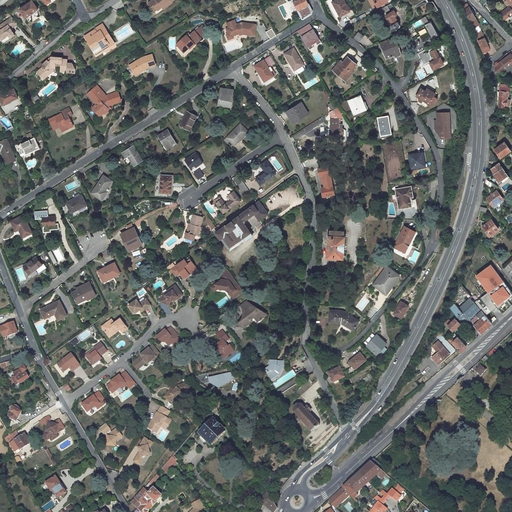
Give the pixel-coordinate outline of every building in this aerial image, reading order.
[(151,10),(155,14),(171,2),(169,0),(154,0),(151,3),(154,7),(151,10)] [(305,0),(293,0),(292,0),(297,10),(298,10),(302,19),(311,14),(311,11),(305,0)] [(345,0),(337,0),(334,2),(341,16),(350,12),(345,0)] [(28,22),(41,14),(32,1),(20,10),(28,22)] [(437,10),(433,2),(428,3),(427,3),(434,12),(437,10)] [(511,10),(508,6),(499,14),(504,20),(509,17),(507,15),(510,13),(511,15),(511,10)] [(468,8),(463,11),(469,22),(469,23),(471,22),(471,23),(475,21),(473,18),(474,18),(468,8)] [(393,11),(385,16),(394,30),(398,28),(399,25),(394,16),(396,15),(393,11)] [(340,22),(343,27),(351,22),(347,15),(341,18),(343,21),(340,22)] [(18,23),(12,17),(0,25),(0,26),(2,29),(0,30),(0,39),(1,40),(8,35),(10,38),(15,35),(12,30),(11,31),(9,29),(18,23)] [(425,17),(422,18),(429,31),(420,36),(423,42),(427,40),(426,39),(430,37),(432,40),(438,36),(430,21),(428,22),(425,17)] [(235,19),(225,23),(227,26),(224,27),(226,34),(225,34),(227,41),(234,38),(233,36),(239,34),(239,36),(243,35),(255,36),(256,24),(242,22),(236,24),(235,19)] [(320,43),(308,24),(297,31),(309,50),(313,48),(312,45),(315,43),(317,45),(320,43)] [(94,33),(84,39),(92,51),(94,49),(99,56),(109,50),(108,48),(113,44),(101,26),(93,31),(94,33)] [(276,36),(271,29),(266,32),(271,39),(276,36)] [(185,51),(193,44),(193,45),(200,39),(193,31),(187,37),(185,35),(177,43),(185,51)] [(363,38),(357,33),(352,39),(358,43),(363,38)] [(8,35),(1,40),(3,43),(10,38),(8,35)] [(393,38),(380,44),(386,59),(390,57),(400,52),(393,38)] [(480,40),(477,41),(481,49),(488,46),(484,38),(480,40)] [(175,45),(183,53),(185,51),(177,43),(175,45)] [(368,48),(370,52),(379,47),(376,43),(368,48)] [(306,69),(293,49),(284,55),(297,75),(306,69)] [(436,49),(432,51),(436,59),(430,63),(434,69),(444,64),(436,49)] [(503,70),(510,64),(511,66),(511,65),(511,56),(510,54),(498,63),(494,66),(495,74),(502,71),(504,71),(503,70)] [(140,58),(128,66),(134,74),(137,71),(139,73),(144,70),(142,68),(145,66),(146,68),(154,66),(150,55),(140,58)] [(254,66),(260,75),(264,82),(273,76),(270,72),(272,71),(270,67),(276,64),(271,57),(271,56),(254,66)] [(54,65),(60,66),(60,69),(65,69),(65,71),(65,73),(74,74),(75,72),(75,68),(72,64),(66,63),(66,60),(61,60),(61,58),(51,57),(41,66),(43,68),(36,73),(42,79),(46,76),(45,74),(52,69),(54,68),(54,65)] [(339,63),(332,70),(346,81),(349,77),(348,76),(356,65),(347,57),(341,65),(339,63)] [(256,78),(262,88),(265,87),(266,86),(264,82),(260,75),(256,78)] [(266,86),(275,80),(273,76),(264,82),(266,86)] [(105,96),(96,86),(87,94),(96,103),(92,107),(100,115),(104,111),(108,107),(107,106),(108,105),(112,103),(120,101),(117,92),(105,96)] [(234,91),(222,88),(219,105),(230,107),(234,91)] [(424,99),(428,102),(428,103),(429,106),(436,101),(438,99),(434,96),(436,94),(428,89),(426,91),(422,88),(417,96),(423,100),(424,99)] [(18,98),(13,89),(0,95),(0,99),(3,105),(18,98)] [(360,96),(349,100),(354,115),(364,111),(360,101),(362,100),(360,96)] [(108,107),(104,111),(105,113),(114,106),(112,103),(108,105),(107,106),(108,107)] [(301,103),(286,112),(290,118),(291,117),(294,121),(301,117),(307,114),(301,103)] [(332,125),(332,129),(330,129),(330,135),(342,135),(342,129),(341,129),(341,125),(338,125),(337,119),(343,116),(337,107),(333,110),(329,112),(331,115),(331,119),(330,119),(330,125),(332,125)] [(248,116),(254,112),(252,108),(245,112),(248,116)] [(61,114),(49,119),(53,127),(59,125),(60,127),(62,132),(73,127),(69,118),(73,116),(70,109),(61,113),(61,114)] [(197,116),(187,111),(180,125),(190,130),(197,116)] [(452,135),(449,112),(436,113),(437,121),(434,122),(435,129),(440,128),(443,131),(442,136),(452,135)] [(388,117),(377,119),(380,135),(391,134),(388,117)] [(248,132),(240,123),(224,139),(228,143),(230,141),(234,145),(248,132)] [(176,143),(167,130),(158,136),(161,140),(162,140),(168,148),(176,143)] [(22,156),(39,148),(33,137),(15,146),(18,151),(20,155),(22,156)] [(15,159),(6,139),(0,141),(0,150),(6,163),(15,159)] [(494,150),(500,158),(510,151),(504,142),(494,150)] [(141,159),(133,146),(121,153),(125,158),(128,156),(133,165),(141,159)] [(495,161),(497,160),(489,150),(488,161),(495,161)] [(501,160),(511,152),(510,151),(500,158),(501,160)] [(185,160),(191,169),(202,162),(196,153),(185,160)] [(422,153),(409,156),(411,169),(420,168),(420,165),(424,164),(422,153)] [(202,162),(191,169),(192,170),(203,163),(202,162)] [(491,169),(499,180),(507,175),(499,163),(491,169)] [(267,164),(262,168),(266,174),(257,181),(261,186),(276,176),(267,164)] [(328,165),(318,167),(323,196),(334,194),(328,165)] [(198,171),(194,174),(198,180),(202,177),(198,171)] [(103,175),(91,193),(101,200),(106,192),(103,190),(105,187),(106,188),(111,181),(103,175)] [(173,176),(162,175),(160,192),(171,193),(173,176)] [(411,187),(395,190),(398,209),(411,207),(410,198),(413,198),(411,187)] [(221,199),(216,203),(222,213),(227,209),(228,209),(239,201),(233,191),(227,195),(230,200),(225,204),(221,199)] [(502,198),(497,191),(487,198),(492,206),(499,201),(502,198)] [(81,195),(66,203),(71,213),(77,210),(76,209),(86,205),(81,195)] [(230,247),(243,237),(245,240),(245,241),(252,236),(252,235),(254,233),(252,231),(250,233),(243,224),(246,222),(245,220),(254,214),(259,220),(269,213),(259,201),(215,233),(220,239),(223,237),(230,247)] [(47,209),(34,210),(35,218),(41,218),(42,226),(43,226),(43,227),(41,227),(42,233),(49,232),(49,231),(58,230),(58,224),(55,224),(55,217),(48,217),(47,209)] [(23,215),(10,221),(15,230),(18,229),(22,237),(31,233),(23,215)] [(189,234),(187,239),(196,242),(198,237),(201,227),(200,227),(203,218),(194,215),(191,225),(192,225),(189,234)] [(491,220),(482,227),(488,235),(498,229),(491,220)] [(416,232),(403,226),(392,247),(405,254),(416,232)] [(122,233),(129,249),(142,243),(135,230),(136,229),(135,227),(122,233)] [(343,231),(330,230),(328,256),(341,257),(343,231)] [(223,237),(220,239),(229,252),(245,240),(243,237),(230,247),(223,237)] [(50,251),(47,252),(53,264),(56,263),(50,251)] [(497,254),(492,258),(497,264),(502,260),(497,254)] [(41,264),(35,256),(22,266),(28,274),(35,269),(38,272),(45,267),(42,263),(41,264)] [(186,261),(184,259),(175,266),(173,267),(170,263),(167,265),(170,269),(175,276),(179,274),(177,271),(178,270),(180,273),(184,279),(190,275),(188,273),(196,267),(191,261),(187,264),(186,261)] [(98,272),(103,282),(119,274),(114,263),(104,268),(105,269),(98,272)] [(394,280),(395,281),(399,276),(387,266),(373,285),(377,288),(380,284),(387,289),(394,280)] [(498,309),(511,294),(511,292),(493,268),(491,269),(489,266),(476,276),(489,292),(475,302),(486,315),(496,307),(498,309)] [(243,291),(227,269),(223,272),(221,282),(220,282),(218,282),(215,284),(219,288),(227,290),(233,298),(243,291)] [(385,294),(395,281),(394,280),(387,289),(380,284),(377,288),(385,294)] [(95,297),(88,283),(80,287),(81,289),(71,293),(76,302),(86,298),(87,301),(95,297)] [(172,299),(174,298),(175,299),(182,295),(175,285),(166,291),(167,292),(164,295),(163,297),(162,296),(159,300),(168,305),(169,301),(172,299)] [(412,300),(417,290),(412,288),(408,298),(412,300)] [(456,304),(450,308),(464,325),(471,320),(476,315),(481,310),(475,302),(471,297),(459,308),(456,304)] [(140,309),(143,307),(145,309),(151,305),(146,298),(139,303),(137,299),(129,305),(135,313),(140,309)] [(59,302),(40,311),(44,320),(50,317),(50,315),(54,313),(57,321),(66,317),(59,302)] [(246,302),(240,307),(244,312),(253,306),(246,302)] [(410,307),(402,302),(395,314),(403,319),(410,307)] [(257,323),(265,318),(263,316),(265,314),(257,309),(256,310),(253,306),(244,312),(247,316),(237,324),(245,328),(255,320),(257,323)] [(343,311),(330,310),(329,322),(342,322),(354,329),(359,321),(343,311)] [(476,315),(471,320),(475,324),(474,325),(481,334),(492,323),(486,315),(481,310),(476,315)] [(113,333),(117,330),(116,329),(119,327),(122,332),(127,328),(120,318),(114,322),(112,318),(101,325),(107,333),(111,330),(113,333)] [(446,323),(453,331),(460,324),(455,318),(452,321),(452,320),(450,321),(449,320),(446,323)] [(17,333),(13,322),(3,325),(4,327),(1,328),(0,323),(0,328),(2,336),(6,335),(7,336),(17,333)] [(164,331),(157,336),(161,341),(162,341),(167,343),(167,342),(170,346),(174,343),(175,344),(181,339),(178,336),(179,335),(172,327),(168,330),(165,332),(164,331)] [(227,347),(223,342),(227,339),(221,331),(214,335),(220,342),(218,344),(215,346),(212,349),(217,355),(218,354),(221,352),(225,358),(233,351),(229,346),(227,347)] [(366,345),(377,354),(386,344),(378,337),(377,338),(374,336),(366,345)] [(467,347),(458,338),(454,341),(450,337),(447,339),(461,352),(467,347)] [(438,364),(450,354),(438,341),(433,346),(429,354),(438,364)] [(96,350),(87,357),(93,364),(102,358),(101,356),(107,351),(101,342),(94,348),(96,350)] [(143,352),(143,354),(133,363),(137,367),(139,365),(143,365),(147,362),(148,364),(152,360),(154,361),(162,354),(154,344),(150,348),(149,347),(143,352)] [(87,357),(96,350),(94,348),(85,354),(87,357)] [(72,354),(58,364),(64,372),(71,367),(73,370),(80,365),(72,354)] [(366,361),(360,354),(349,362),(354,369),(366,361)] [(270,360),(264,369),(271,379),(281,373),(282,361),(270,360)] [(475,371),(480,376),(486,370),(480,365),(479,366),(477,364),(472,368),(475,371)] [(293,376),(294,378),(302,373),(304,371),(299,366),(293,369),(296,374),(293,376)] [(333,381),(344,376),(340,366),(334,369),(335,370),(329,373),(333,381)] [(223,368),(195,374),(196,376),(197,377),(198,378),(199,379),(200,380),(200,381),(201,383),(202,383),(209,381),(215,386),(216,384),(219,384),(219,385),(233,377),(227,367),(223,368)] [(19,384),(29,378),(24,370),(22,372),(20,370),(19,371),(20,373),(15,376),(12,378),(16,385),(19,383),(19,384)] [(111,382),(107,385),(112,393),(121,387),(122,388),(127,385),(129,388),(136,383),(127,371),(120,376),(120,375),(113,379),(114,380),(111,382)] [(470,385),(474,382),(473,382),(476,380),(470,373),(464,378),(470,385)] [(172,386),(164,396),(172,402),(175,399),(178,398),(184,392),(190,389),(187,381),(178,384),(175,388),(172,386)] [(87,412),(99,403),(101,406),(104,404),(102,400),(104,399),(99,391),(81,404),(87,412)] [(157,411),(153,416),(154,418),(152,419),(147,426),(153,430),(157,424),(160,425),(165,428),(170,420),(165,417),(170,410),(162,404),(157,412),(157,411)] [(312,431),(319,426),(319,425),(319,424),(318,424),(315,421),(316,421),(315,420),(315,421),(312,417),(312,416),(311,416),(308,413),(311,411),(306,406),(304,408),(301,404),(297,404),(296,404),(297,405),(294,407),(293,407),(294,407),(293,411),(293,412),(294,412),(297,415),(294,417),(299,422),(301,420),(304,423),(303,424),(304,424),(307,427),(307,428),(308,428),(311,431),(310,432),(311,432),(312,432),(312,431)] [(12,410),(9,415),(16,420),(22,411),(13,406),(11,410),(12,410)] [(57,433),(59,429),(63,426),(59,420),(54,423),(50,422),(51,419),(48,415),(39,421),(42,425),(45,424),(47,426),(46,430),(42,433),(45,438),(49,436),(50,438),(52,440),(59,436),(57,433)] [(210,443),(223,430),(213,419),(199,432),(202,435),(199,437),(200,438),(201,437),(206,442),(205,443),(208,441),(210,443)] [(99,427),(103,433),(109,429),(105,422),(99,427)] [(107,435),(106,437),(105,444),(114,445),(115,441),(115,436),(120,433),(116,428),(111,431),(107,435)] [(31,443),(25,433),(14,440),(16,443),(19,447),(20,450),(31,443)] [(140,456),(149,454),(148,450),(147,445),(149,441),(144,438),(139,445),(140,449),(139,450),(139,452),(133,461),(139,464),(143,458),(140,456)] [(56,464),(48,449),(45,450),(54,466),(56,464)] [(171,466),(177,463),(172,455),(167,460),(171,466)] [(381,465),(374,458),(370,461),(378,468),(381,465)] [(378,468),(370,461),(359,472),(369,482),(377,474),(382,479),(387,475),(378,468)] [(359,472),(353,478),(362,488),(369,482),(359,472)] [(159,476),(156,474),(149,483),(151,485),(159,476)] [(58,498),(66,492),(55,476),(45,482),(50,489),(51,489),(58,498)] [(353,478),(347,483),(356,493),(362,488),(353,478)] [(347,483),(343,487),(354,499),(355,498),(358,495),(356,493),(347,483)] [(404,489),(399,485),(395,490),(393,489),(388,494),(383,490),(380,493),(384,496),(388,499),(390,496),(397,502),(402,496),(400,495),(404,489)] [(342,488),(328,500),(335,508),(349,496),(342,488)] [(161,496),(153,489),(149,494),(143,489),(132,502),(139,509),(138,509),(141,511),(146,511),(156,501),(161,496)] [(260,501),(272,511),(273,511),(277,508),(276,506),(267,492),(260,501)] [(383,505),(381,503),(383,500),(381,499),(377,495),(375,498),(376,499),(379,501),(374,507),(369,511),(378,511),(379,511),(380,511),(386,511),(389,509),(383,505)] [(204,511),(206,510),(200,499),(191,504),(194,508),(189,511),(204,511)] [(42,506),(44,511),(55,506),(53,501),(42,506)]
